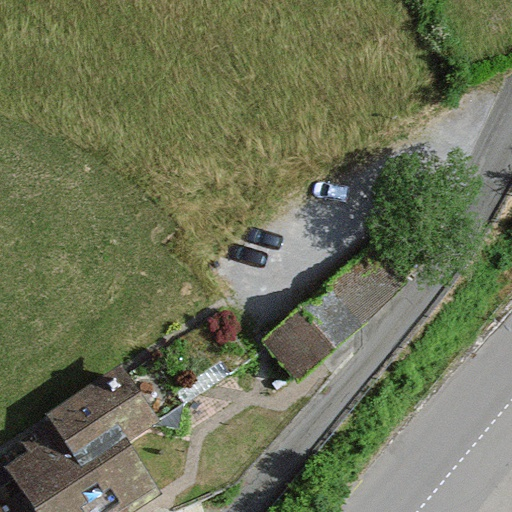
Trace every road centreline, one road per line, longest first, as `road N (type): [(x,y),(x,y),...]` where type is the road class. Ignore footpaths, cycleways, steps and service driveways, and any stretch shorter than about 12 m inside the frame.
road 1 (residential): [(511,148),(473,225),(243,511)]
road 2 (tertiary): [(511,364),(384,511)]
